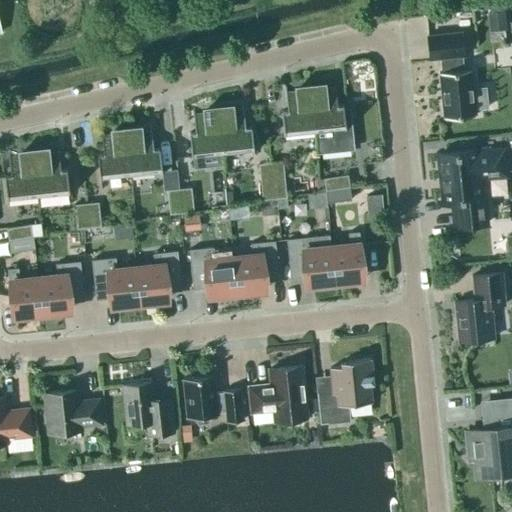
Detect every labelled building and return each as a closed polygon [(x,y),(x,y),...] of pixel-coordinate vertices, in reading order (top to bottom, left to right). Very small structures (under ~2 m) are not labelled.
[(503,10),(487,11),(488,30),(505,29),(503,10)] [(462,69),(461,56),(463,55),(460,32),(426,35),(429,59),(439,58),(441,72),(438,72),(443,118),(475,115),(474,109),(487,107),(485,86),(472,87),(470,69),(462,69)] [(332,80),(333,88),(309,91),(314,131),(315,131),(317,153),(354,149),(349,107),(343,108),(342,104),(336,105),(334,80),(332,80)] [(304,136),(303,132),(314,131),(309,91),(286,93),(285,85),(284,85),(286,110),(280,111),(283,140),(284,140),(284,134),(291,134),(292,137),(304,136)] [(240,102),(241,110),(217,112),(221,153),(232,152),(232,155),(244,154),(244,150),(251,150),(252,155),(253,155),(250,126),(244,126),(241,102),(240,102)] [(211,154),(221,153),(217,112),(193,114),(193,107),(191,107),(194,132),(188,132),(191,162),(192,161),(192,156),(199,155),(199,159),(211,157),(211,154)] [(148,123),(149,131),(125,133),(129,174),(140,173),(140,176),(152,175),(152,172),(159,171),(160,177),(161,177),(158,147),(152,148),(150,123),(148,123)] [(119,179),(119,176),(129,174),(125,133),(102,136),(101,128),(100,128),(102,153),(96,154),(99,183),(100,183),(100,177),(107,177),(107,180),(119,179)] [(57,152),(33,155),(37,196),(48,195),(48,198),(60,197),(59,194),(67,193),(67,198),(69,198),(66,169),(60,169),(57,145),(56,145),(57,152)] [(27,197),(37,196),(33,155),(9,157),(8,149),(7,150),(10,175),(4,175),(7,204),(8,204),(7,199),(15,198),(15,201),(27,200),(27,197)] [(443,203),(452,202),(454,226),(485,223),(483,198),(479,198),(477,177),(504,174),(502,149),(474,152),(474,150),(438,153),(443,203)] [(286,197),(282,160),(270,162),(273,198),(275,198),(285,197),(286,197)] [(262,199),(273,198),(270,162),(258,163),(262,199)] [(348,186),(347,174),(322,178),(324,190),(348,186)] [(193,211),(191,187),(178,188),(181,212),(193,211)] [(326,202),(350,199),(349,187),(324,191),(326,202)] [(169,213),(181,212),(178,188),(166,189),(169,213)] [(285,197),(275,198),(276,208),(286,207),(285,197)] [(384,197),(368,198),(368,216),(385,216),(384,197)] [(97,202),(85,203),(87,227),(99,226),(97,202)] [(76,228),(87,227),(85,203),(74,204),(76,228)] [(230,209),(231,221),(249,219),(247,207),(230,209)] [(184,230),(199,229),(198,214),(183,216),(184,230)] [(29,223),(5,227),(7,240),(31,236),(29,223)] [(348,244),(330,246),(333,281),(355,279),(354,272),(362,271),(358,231),(347,232),(348,244)] [(299,237),(285,238),(290,278),(311,276),(312,284),(333,281),(330,246),(329,234),(310,236),(299,237)] [(32,236),(7,240),(9,252),(34,248),(32,236)] [(251,255),(233,256),(237,292),(257,290),(256,282),(278,280),(274,240),(249,242),(251,255)] [(212,246),(188,249),(192,289),(214,286),(214,294),(237,292),(233,256),(231,247),(212,249),(212,246)] [(152,252),(153,265),(134,267),(138,302),(160,300),(159,292),(180,290),(176,250),(152,252)] [(116,269),(114,256),(90,259),(95,299),(116,297),(117,304),(138,302),(134,267),(116,269)] [(54,263),(56,275),(37,277),(41,312),(62,310),(61,303),(83,300),(79,260),(54,263)] [(19,315),(41,312),(37,277),(19,279),(17,267),(6,268),(11,308),(19,307),(19,315)] [(471,275),(473,299),(453,301),(457,341),(493,337),(489,305),(504,304),(500,272),(471,275)] [(331,391),(316,393),(319,423),(349,420),(347,403),(370,401),(368,383),(372,383),(370,358),(347,360),(348,365),(329,367),(330,375),(331,391)] [(288,424),(299,423),(302,417),(306,417),(305,410),(305,408),(304,399),(300,365),(268,369),(269,384),(247,386),(250,411),(272,409),(273,421),(285,419),(288,424)] [(212,376),(212,375),(182,378),(186,417),(194,417),(198,422),(206,421),(208,415),(225,413),(226,421),(242,420),(239,388),(213,391),(212,376)] [(153,398),(151,381),(121,384),(125,424),(146,422),(147,434),(173,432),(169,396),(153,398)] [(76,389),(43,392),(48,433),(80,429),(80,425),(100,423),(97,399),(77,401),(76,389)] [(6,437),(30,435),(27,408),(3,411),(2,397),(0,396),(0,443),(6,442),(6,437)] [(482,428),(466,430),(469,459),(474,458),(476,477),(511,473),(507,437),(506,427),(511,426),(511,397),(503,398),(504,403),(480,406),(482,428)] [(314,398),(304,399),(305,408),(305,410),(317,409),(316,398),(314,398)] [(189,424),(180,425),(182,442),(191,441),(189,424)]
